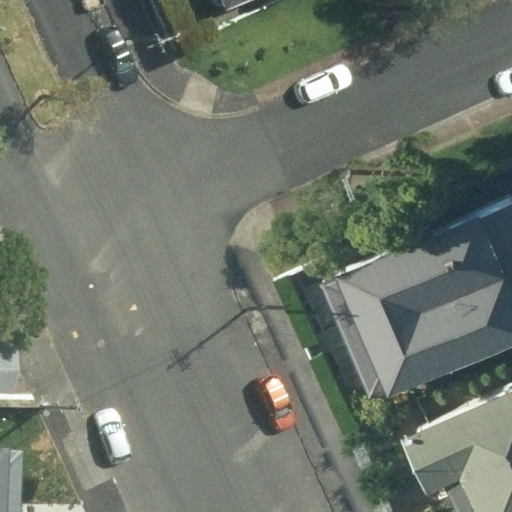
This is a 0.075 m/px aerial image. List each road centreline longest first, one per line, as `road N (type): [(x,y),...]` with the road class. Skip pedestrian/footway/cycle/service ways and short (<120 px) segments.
road 1 (residential): [(108,234),(511,44)]
road 2 (residential): [(233,511),(108,234)]
road 3 (residential): [(68,0),(107,86),(108,234)]
road 4 (residential): [(108,234),(8,147),(0,127)]
